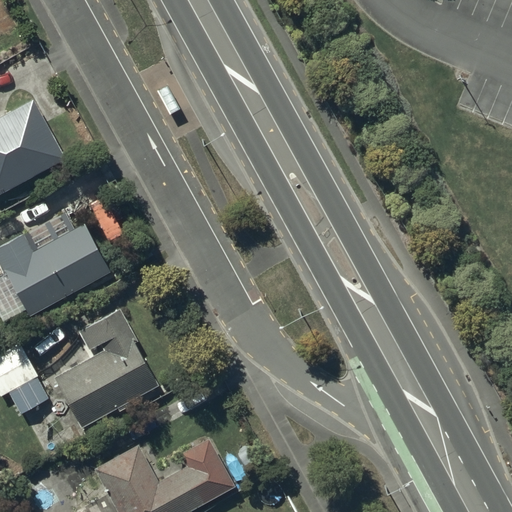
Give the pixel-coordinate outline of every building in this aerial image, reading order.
[(0,186),(62,154),(33,100),(0,117),(0,186)] [(105,193),(89,201),(108,239),(124,231),(105,193)] [(105,268),(82,223),(29,251),(21,235),(0,245),(0,256),(27,309),(105,268)] [(156,379),(116,307),(78,328),(93,355),(56,375),(81,420),(156,379)] [(20,411),(48,394),(35,374),(38,372),(19,341),(0,351),(0,391),(2,394),(7,391),(20,411)] [(175,511),(232,480),(208,437),(183,451),(189,462),(155,481),(136,446),(98,467),(123,511),(175,511)]
